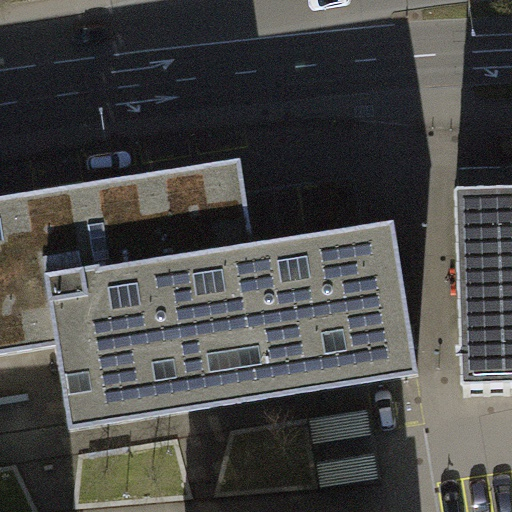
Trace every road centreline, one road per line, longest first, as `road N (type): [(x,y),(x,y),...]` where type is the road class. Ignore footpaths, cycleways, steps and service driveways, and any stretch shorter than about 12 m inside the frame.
road 1 (secondary): [(210,52),(304,65),(511,53)]
road 2 (secondary): [(0,83),(210,52)]
